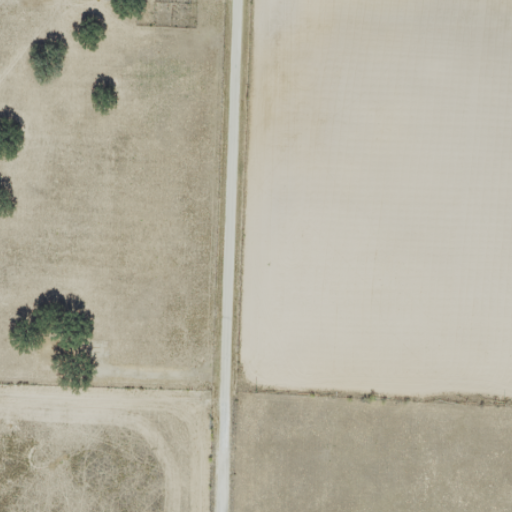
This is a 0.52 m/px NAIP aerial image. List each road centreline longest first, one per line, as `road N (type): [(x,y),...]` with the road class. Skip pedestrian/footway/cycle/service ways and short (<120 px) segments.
road 1 (residential): [(228,283),(235,0)]
road 2 (residential): [(239,511),(244,429),(228,283)]
